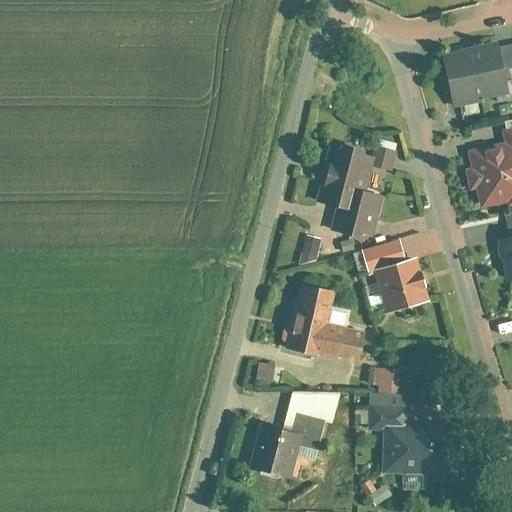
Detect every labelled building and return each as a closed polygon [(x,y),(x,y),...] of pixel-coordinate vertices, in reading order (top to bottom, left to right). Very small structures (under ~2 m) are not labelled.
[(437,57),(448,115),(508,104),(496,45),(437,57)] [(456,142),(470,189),(511,176),(511,149),(510,144),(511,143),(511,113),(493,119),(496,131),(456,142)] [(367,234),(385,184),(353,172),(363,144),(334,133),(313,187),(331,193),(322,217),(367,234)] [(381,167),(402,168),(403,145),(382,144),(381,167)] [(487,227),(500,270),(511,266),(511,194),(505,197),(511,220),(487,227)] [(379,306),(427,290),(411,241),(401,244),(395,226),(356,238),(379,306)] [(308,259),(324,261),(327,236),(311,234),(308,259)] [(361,318),(347,314),(332,309),(343,270),(290,255),(266,339),(349,362),(361,318)] [(264,361),(264,380),(282,380),(282,362),(264,361)] [(379,367),(379,384),(402,384),(402,367),(379,367)] [(448,465),(454,465),(456,408),(409,407),(409,393),(380,393),(379,463),(448,465)] [(262,409),(247,455),(283,468),(290,449),(305,454),(320,410),(293,400),(287,418),(262,409)]
